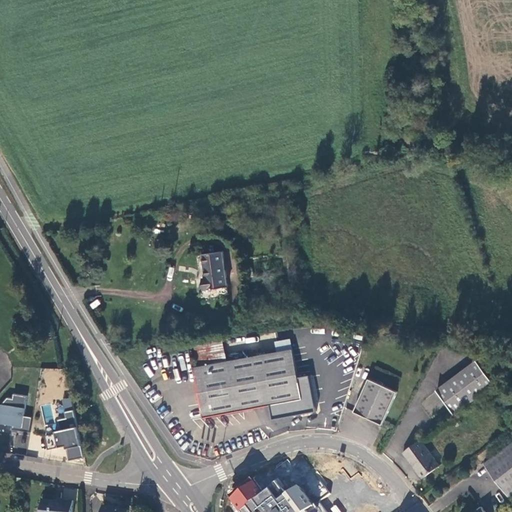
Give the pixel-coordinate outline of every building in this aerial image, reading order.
[(228,291),(224,259),(204,262),(207,285),(202,286),(203,295),(228,291)] [(196,344),(197,360),(224,359),(223,343),(196,344)] [(289,351),(191,371),(200,418),(300,399),(289,351)] [(472,358),(432,386),(451,410),(490,380),(472,358)] [(378,421),(392,389),(365,378),(352,410),(378,421)] [(11,431),(29,434),(31,418),(22,417),(26,397),(12,395),(11,399),(6,399),(0,405),(0,425),(11,428),(11,431)] [(65,446),(68,460),(82,457),(72,410),(63,412),(65,418),(56,420),(58,431),(53,432),(56,448),(65,446)] [(434,463),(416,437),(399,450),(418,475),(434,463)] [(511,441),(482,463),(504,492),(511,486),(511,441)] [(259,476),(227,495),(239,511),(327,511),(319,501),(330,493),(305,455),(291,465),(287,460),(259,476)] [(69,511),(71,503),(57,502),(57,504),(40,503),(39,511),(69,511)]
